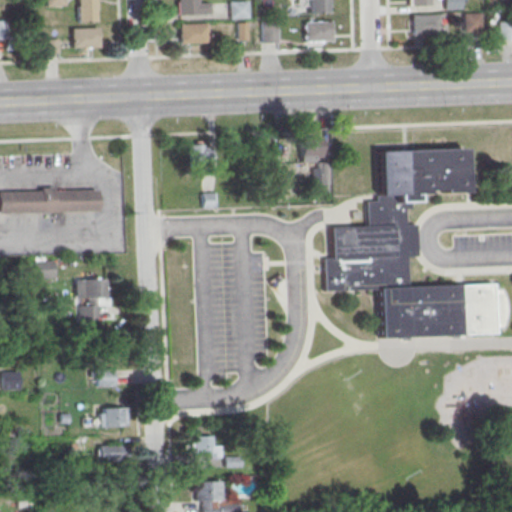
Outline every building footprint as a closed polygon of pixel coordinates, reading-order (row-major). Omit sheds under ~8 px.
[(76,0),(77,22),(95,21),(94,0),(76,0)] [(176,0),(178,15),(210,13),(209,2),(197,2),(196,0),(176,0)] [(248,0),(228,1),(228,18),(248,18),(248,0)] [(328,0),(328,13),(309,13),(308,0),(328,0)] [(442,0),(442,9),(459,8),(459,0),(442,0)] [(479,12),(462,12),(462,30),(479,30),(479,12)] [(409,13),(409,34),(437,34),(437,13),(409,13)] [(497,20),(511,20),(511,38),(493,38),(493,28),(497,28),(497,20)] [(302,22),(303,41),(329,40),(329,21),(302,22)] [(178,22),(179,42),(205,42),(205,22),(178,22)] [(236,22),(237,39),(248,39),(247,22),(236,22)] [(70,28),(70,47),(99,46),(98,27),(70,28)] [(44,37),(44,51),(59,51),(59,37),(44,37)] [(321,136),(295,136),(295,159),(321,159),(321,136)] [(188,163),(214,163),(214,144),(188,144),(188,163)] [(489,281),(490,287),(496,287),(500,292),(502,299),(503,306),(503,313),(501,321),(498,326),(491,326),(492,330),(377,336),(375,287),(321,290),(320,256),(328,256),(327,225),(363,223),(362,200),(372,200),(372,194),(375,193),(373,150),(460,146),(463,191),(440,192),(440,186),(423,187),(423,193),(413,193),(413,200),(407,201),(407,206),(401,206),(402,222),(412,222),(413,254),(404,255),(405,285),(489,281)] [(0,190),(0,212),(96,211),(95,189),(52,190),(52,187),(38,187),(38,190),(0,190)] [(214,192),(200,193),(200,207),(214,206),(214,192)] [(53,259),(33,259),(33,278),(53,278),(53,259)] [(75,278),(75,320),(96,320),(96,298),(105,298),(105,278),(75,278)] [(115,386),(114,369),(94,369),(94,386),(115,386)] [(0,371),(0,389),(18,389),(18,371),(0,371)] [(125,426),(125,407),(96,407),(96,426),(125,426)] [(511,427),(511,446),(498,446),(497,427),(511,427)] [(192,435),(192,456),(219,456),(219,445),(211,445),(211,435),(192,435)] [(122,444),(96,444),(96,460),(122,460),(122,444)] [(218,501),(218,481),(193,481),(193,501),(218,501)]
